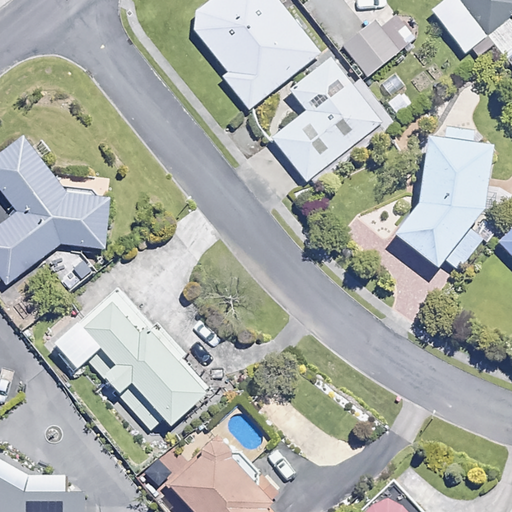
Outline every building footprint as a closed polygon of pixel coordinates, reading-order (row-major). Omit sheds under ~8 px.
[(321,53),(278,0),(214,0),(189,21),(229,71),(223,76),(250,109),(321,53)] [(511,0),(445,0),(434,10),(466,52),(511,16),(511,0)] [(370,78),(416,39),(392,10),(346,50),(370,78)] [(353,85),(332,58),(291,90),(308,111),(274,137),(307,181),(348,150),(350,152),(390,121),(360,80),(353,85)] [(474,127),(447,123),(445,138),(433,136),(423,198),(397,233),(439,265),(485,209),(495,145),(472,142),(474,127)] [(67,193),(26,137),(0,155),(0,194),(16,216),(0,227),(0,288),(61,244),(107,247),(110,202),(67,193)] [(511,231),(501,243),(511,254),(511,231)] [(211,390),(119,288),(52,348),(75,373),(89,360),(152,430),(166,418),(172,425),(211,390)] [(257,480),(215,438),(159,495),(171,507),(176,511),(272,511),(267,506),(282,491),(264,473),(257,480)] [(27,494),(0,479),(0,511),(85,511),(86,494),(27,494)] [(405,511),(389,495),(371,511),(405,511)]
